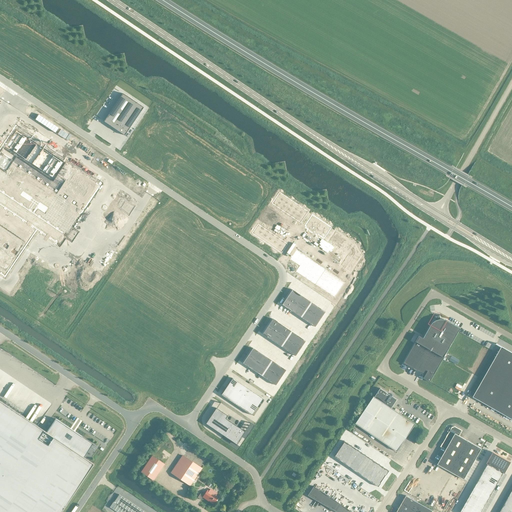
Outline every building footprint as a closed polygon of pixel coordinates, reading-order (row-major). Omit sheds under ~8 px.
[(122,94),(104,121),(124,135),(143,107),(122,94)] [(182,165),(171,180),(188,191),(213,154),(161,119),(146,141),(182,165)] [(0,273),(5,277),(36,230),(59,246),(101,184),(15,126),(0,147),(0,273)] [(279,192),(271,204),(300,223),(308,212),(279,192)] [(312,214),(304,226),(323,239),(331,227),(312,214)] [(257,224),(251,233),(281,254),(288,244),(257,224)] [(335,230),(327,241),(347,254),(339,265),(351,273),(362,256),(354,243),(335,230)] [(296,250),(290,259),(299,266),(295,271),(334,297),(344,282),(296,250)] [(292,290),(282,305),(314,327),(325,312),(292,290)] [(435,317),(436,320),(435,321),(434,322),(433,323),(432,323),(431,324),(423,338),(419,336),(404,363),(425,376),(424,378),(430,382),(458,332),(459,332),(461,328),(447,321),(447,320),(445,320),(444,319),(443,319),(442,319),(441,319),(440,316),(435,317)] [(272,319),(262,334),(295,356),(305,341),(272,319)] [(473,397),(511,419),(511,352),(501,347),(473,397)] [(253,348),(242,363),(275,385),(285,370),(253,348)] [(459,360),(452,356),(449,361),(457,365),(459,360)] [(232,378),(221,395),(251,415),(262,398),(232,378)] [(397,400),(380,388),(375,396),(375,397),(374,396),(355,424),(397,452),(415,424),(391,408),(397,400)] [(0,511),(61,511),(93,464),(92,463),(83,457),(81,456),(90,442),(92,444),(95,446),(96,446),(55,419),(47,432),(0,400),(0,511)] [(216,408),(205,424),(236,444),(244,431),(225,419),(227,416),(216,408)] [(452,427),(441,447),(446,450),(437,464),(464,480),(482,449),(459,436),(462,431),(455,426),(452,427)] [(344,441),(334,457),(378,487),(389,471),(344,441)] [(493,452),(487,463),(488,463),(504,472),(505,473),(511,462),(493,452)] [(153,481),(165,464),(152,456),(141,472),(153,481)] [(190,485),(201,468),(182,456),(171,472),(190,485)] [(488,464),(460,511),(481,511),(503,473),(504,473),(505,473),(504,472),(488,463),(487,463),(488,464)] [(308,496),(309,493),(330,507),(328,509),(333,511),(334,511),(336,510),(338,511),(351,511),(313,486),(307,495),(308,496)] [(213,504),(218,497),(215,495),(216,493),(210,489),(209,491),(207,490),(204,493),(201,491),(197,497),(200,500),(202,497),(213,504)] [(511,511),(511,490),(499,511),(511,511)] [(431,511),(433,511),(406,496),(396,511),(431,511)] [(496,510),(502,498),(499,496),(493,508),(496,510)]
